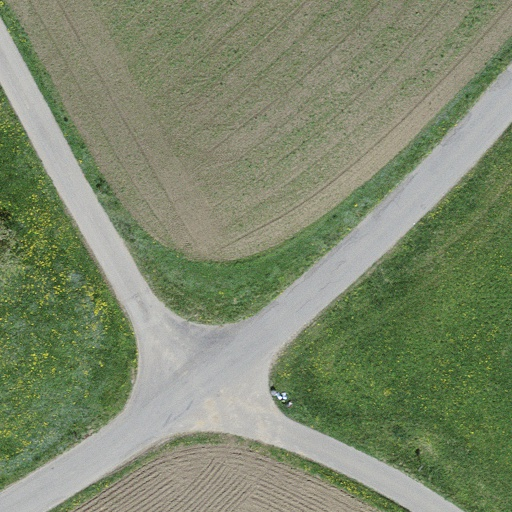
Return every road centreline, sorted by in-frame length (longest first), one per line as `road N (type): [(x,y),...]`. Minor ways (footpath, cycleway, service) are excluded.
road 1 (unclassified): [(197,385),(393,222),(511,88)]
road 2 (unclassified): [(0,58),(123,275),(197,385)]
road 3 (unclassified): [(197,385),(438,511)]
road 4 (unclassified): [(2,511),(197,385)]
